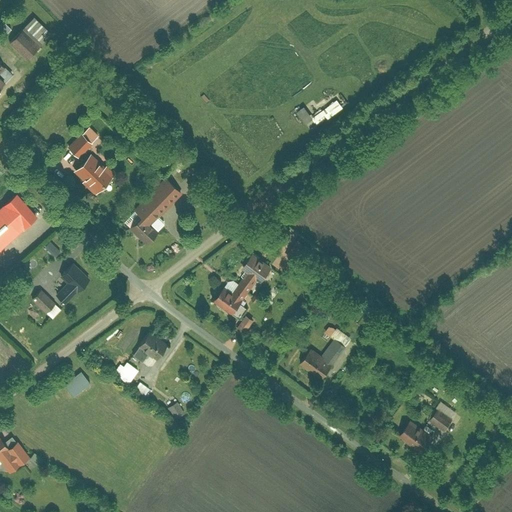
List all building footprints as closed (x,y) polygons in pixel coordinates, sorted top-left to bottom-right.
[(32,17),(21,29),(39,45),(50,33),(32,17)] [(0,19),(0,36),(8,27),(0,19)] [(16,33),(6,45),(25,60),(35,48),(16,33)] [(310,130),(341,106),(331,93),(306,111),(302,105),(295,110),(310,130)] [(84,127),(64,149),(75,158),(94,137),(84,127)] [(154,154),(162,164),(172,156),(164,146),(154,154)] [(170,167),(176,173),(188,160),(182,154),(170,167)] [(89,155),(71,173),(94,195),(111,177),(89,155)] [(187,182),(195,189),(206,177),(198,170),(187,182)] [(152,175),(146,181),(151,187),(157,181),(152,175)] [(163,179),(121,223),(145,246),(156,235),(147,226),(178,193),(163,179)] [(0,207),(0,247),(35,216),(15,194),(0,207)] [(53,256),(59,249),(47,239),(42,246),(53,256)] [(238,269),(245,273),(228,296),(219,290),(211,301),(237,320),(246,308),(238,303),(255,280),(256,282),(267,267),(248,254),(238,269)] [(53,296),(63,304),(85,279),(70,265),(58,278),(64,283),(53,296)] [(37,288),(28,298),(43,312),(52,303),(37,288)] [(246,316),(241,326),(247,329),(252,319),(246,316)] [(332,329),(322,343),(336,353),(346,339),(332,329)] [(147,333),(132,353),(148,365),(163,344),(147,333)] [(305,349),(296,363),(318,378),(327,364),(305,349)] [(121,361),(111,373),(123,382),(133,370),(121,361)] [(64,385),(70,393),(85,380),(78,373),(64,385)] [(136,381),(130,390),(140,397),(146,389),(136,381)] [(170,417),(182,413),(177,400),(165,404),(170,417)] [(435,409),(427,421),(443,431),(451,420),(435,409)] [(408,420),(396,437),(419,452),(430,435),(408,420)] [(0,464),(5,471),(14,464),(15,465),(26,456),(13,441),(3,448),(2,447),(3,446),(0,441),(0,464)] [(441,456),(451,463),(456,456),(447,449),(441,456)]
